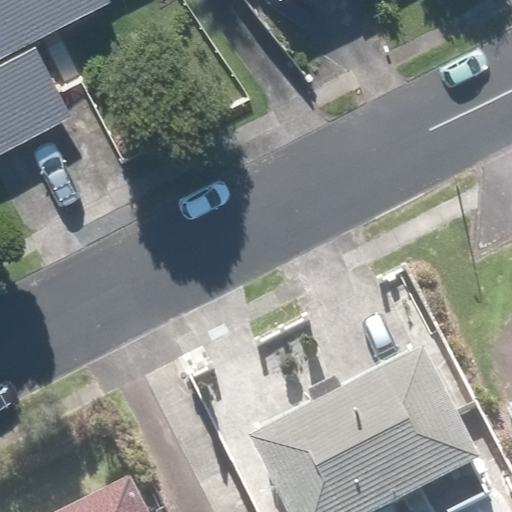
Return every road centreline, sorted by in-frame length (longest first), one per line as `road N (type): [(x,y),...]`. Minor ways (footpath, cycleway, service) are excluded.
road 1 (residential): [(339,170),(0,344)]
road 2 (unknown): [(93,296),(210,511)]
road 3 (residential): [(339,170),(419,99),(511,55)]
road 4 (residential): [(511,114),(448,146),(339,170)]
